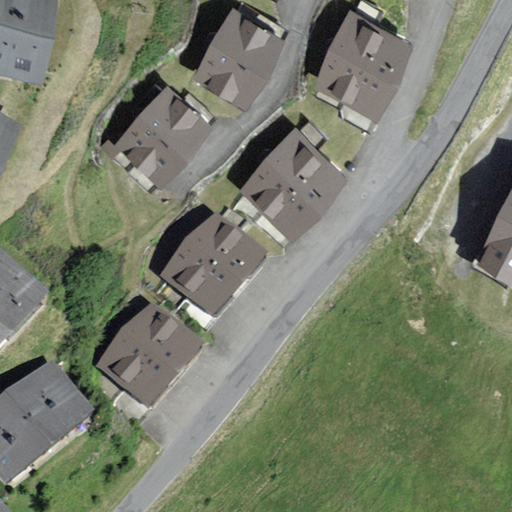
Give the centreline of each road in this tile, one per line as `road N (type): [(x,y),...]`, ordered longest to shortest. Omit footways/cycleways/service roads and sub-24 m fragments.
road 1 (unclassified): [(129,511),(394,189)]
road 2 (residential): [(310,0),(271,100),(180,185)]
road 3 (unclassified): [(394,189),(439,138),(511,7)]
road 4 (residential): [(394,189),(402,123),(450,0)]
